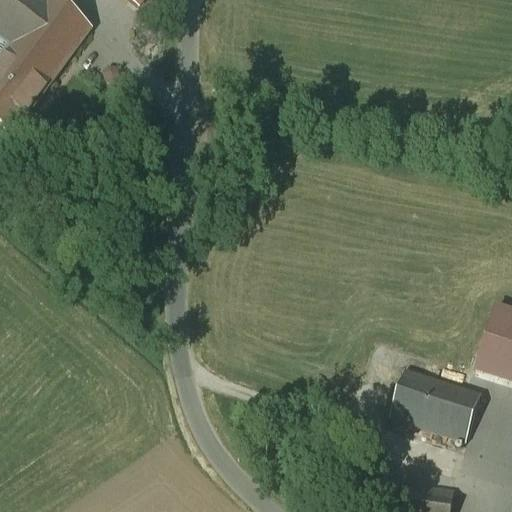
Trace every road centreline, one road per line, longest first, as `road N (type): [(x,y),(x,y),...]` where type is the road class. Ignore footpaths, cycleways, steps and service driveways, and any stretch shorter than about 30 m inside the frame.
road 1 (unclassified): [(286,511),(226,453),(199,406),(184,350),(176,261),(191,0)]
road 2 (unknown): [(61,0),(185,118)]
